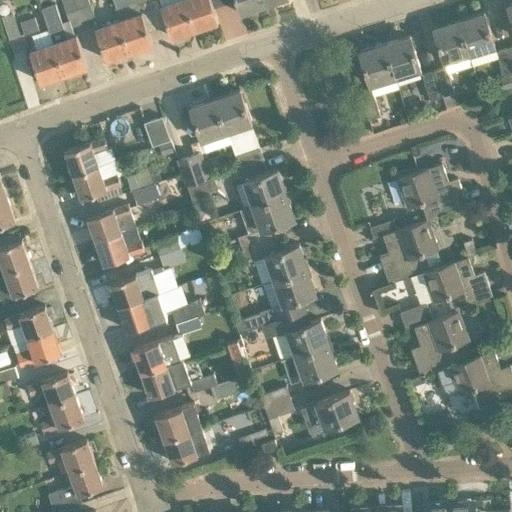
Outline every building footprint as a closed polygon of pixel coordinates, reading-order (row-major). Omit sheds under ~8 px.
[(75,0),(62,0),(69,20),(72,27),(83,23),(75,0)] [(75,0),(83,23),(95,19),(88,0),(75,0)] [(195,29),(185,0),(177,0),(161,6),(172,37),(195,29)] [(218,21),(211,0),(185,0),(195,29),(218,21)] [(265,5),(263,0),(235,0),(241,14),(265,5)] [(76,35),(75,36),(67,38),(56,4),(42,8),(48,29),(53,43),(64,74),(87,66),(76,35)] [(153,44),(142,12),(120,20),(119,20),(130,52),(153,44)] [(494,46),(484,12),(458,20),(469,53),(494,46)] [(21,35),(13,14),(1,18),(8,39),(21,35)] [(39,29),(35,17),(20,22),(24,34),(39,29)] [(106,60),(130,52),(119,20),(96,28),(106,60)] [(472,65),(469,53),(458,20),(434,28),(444,61),(446,67),(448,72),(472,65)] [(410,35),(384,43),(395,77),(420,69),(410,35)] [(64,74),(53,43),(37,48),(30,51),(41,82),(64,74)] [(370,84),(395,77),(384,43),(360,51),(370,84)] [(504,77),(511,74),(511,59),(508,47),(496,51),(504,77)] [(456,105),(452,93),(454,93),(448,72),(446,67),(434,70),(442,96),(447,108),(456,105)] [(442,96),(434,70),(422,74),(430,100),(442,96)] [(511,87),(511,74),(504,77),(499,78),(502,90),(511,87)] [(240,90),(215,98),(227,131),(251,123),(240,90)] [(380,116),(372,90),(360,94),(368,120),(380,116)] [(215,98),(190,107),(202,140),(227,131),(215,98)] [(151,145),(169,139),(161,116),(143,123),(151,145)] [(73,174),(98,165),(94,152),(108,147),(104,137),(65,150),(73,174)] [(180,172),(169,140),(158,144),(169,176),(180,172)] [(239,168),(264,159),(260,147),(235,156),(239,168)] [(189,185),(213,177),(217,175),(214,168),(207,170),(200,151),(178,159),(187,185),(188,184),(189,185)] [(81,198),(121,184),(117,174),(124,172),(119,158),(98,165),(73,174),(81,198)] [(467,205),(458,178),(449,181),(442,163),(398,178),(409,207),(421,203),(427,219),(467,205)] [(253,204),(286,193),(277,168),(245,180),(253,204)] [(137,176),(129,179),(133,191),(141,188),(137,176)] [(213,177),(189,185),(192,196),(194,196),(198,210),(208,207),(204,194),(217,189),(213,177)] [(137,205),(159,197),(154,183),(141,188),(133,191),(132,191),(137,205)] [(243,249),(281,236),(277,224),(294,218),(286,193),(253,204),(261,228),(248,232),(238,235),(243,249)] [(0,225),(15,220),(7,196),(0,198),(0,225)] [(137,226),(128,202),(88,216),(96,240),(137,226)] [(397,229),(393,219),(370,227),(373,237),(383,234),(397,229)] [(423,271),(430,269),(425,253),(437,248),(427,219),(397,229),(383,234),(387,245),(391,244),(393,251),(389,252),(380,256),(389,283),(411,275),(423,271)] [(104,264),(144,250),(145,250),(137,226),(96,240),(104,264)] [(177,234),(182,248),(203,240),(198,226),(177,234)] [(160,255),(182,248),(177,234),(155,241),(160,255)] [(271,282),(275,280),(308,269),(299,243),(286,248),(281,236),(243,249),(248,263),(263,258),(271,282)] [(0,257),(5,271),(30,263),(22,239),(0,246),(0,257)] [(468,256),(477,253),(472,239),(463,242),(468,256)] [(164,268),(186,260),(182,248),(160,255),(164,268)] [(458,310),(493,298),(484,271),(475,274),(468,256),(442,265),(430,269),(423,271),(433,299),(447,295),(453,312),(458,310)] [(0,299),(38,286),(30,263),(5,271),(10,286),(0,288),(0,299)] [(139,282),(155,277),(151,266),(135,271),(136,274),(111,282),(119,306),(144,297),(139,282)] [(308,269),(275,280),(271,282),(279,304),(260,311),(260,312),(236,320),(241,333),(262,325),(306,310),(302,298),(316,293),(308,269)] [(127,330),(168,315),(160,292),(144,297),(119,306),(127,330)] [(176,323),(198,316),(205,313),(200,298),(171,308),(176,323)] [(414,325),(433,319),(427,301),(420,303),(400,310),(406,328),(414,325)] [(53,329),(45,305),(5,319),(13,343),(53,329)] [(296,355),(329,343),(320,318),(310,322),(306,310),(262,325),(267,338),(288,330),(296,355)] [(422,373),(437,368),(461,360),(456,344),(468,340),(458,310),(453,312),(433,319),(414,325),(421,344),(411,347),(421,374),(422,373)] [(202,327),(198,316),(176,323),(180,334),(183,333),(202,327)] [(21,366),(61,352),(53,329),(13,343),(21,366)] [(494,349),(503,346),(498,332),(489,335),(494,349)] [(180,356),(191,352),(183,333),(180,334),(173,336),(173,335),(133,348),(134,352),(142,372),(181,359),(181,358),(180,356)] [(223,343),(229,361),(233,360),(237,375),(248,372),(237,338),(223,343)] [(296,355),(304,379),(337,368),(329,343),(296,355)] [(479,405),(511,393),(511,369),(510,364),(501,367),(494,349),(461,360),(437,368),(447,394),(459,390),(461,393),(473,389),(479,405)] [(192,379),(184,358),(181,358),(181,359),(142,372),(150,396),(175,387),(175,386),(190,382),(192,381),(192,379)] [(15,366),(0,370),(0,383),(7,381),(19,377),(15,366)] [(51,404),(76,395),(68,371),(28,385),(31,394),(46,389),(51,404)] [(194,391),(211,385),(217,383),(214,372),(192,379),(192,381),(190,382),(194,391)] [(425,381),(422,373),(421,374),(409,378),(412,385),(425,381)] [(215,398),(237,391),(233,378),(227,380),(217,383),(211,385),(215,398)] [(0,397),(11,394),(7,381),(0,383),(0,397)] [(287,385),(261,394),(265,406),(291,397),(287,385)] [(358,416),(349,390),(316,402),(325,427),(358,416)] [(87,413),(97,411),(94,391),(83,392),(87,413)] [(44,433),(84,418),(76,395),(51,404),(55,418),(40,423),(44,433)] [(278,415),(295,409),(291,397),(265,406),(274,433),(283,430),(278,415)] [(201,421),(197,410),(194,401),(156,414),(165,439),(203,426),(201,421)] [(172,462),(210,449),(203,426),(165,439),(172,462)] [(239,438),(243,448),(269,439),(266,428),(239,438)] [(23,435),(27,446),(39,443),(35,431),(23,435)] [(87,438),(47,453),(49,461),(65,455),(71,470),(95,462),(87,438)] [(278,447),(275,438),(261,443),(265,452),(278,447)] [(37,456),(35,447),(24,450),(27,459),(37,456)] [(48,493),(54,511),(58,511),(66,509),(83,504),(79,494),(103,486),(95,462),(71,470),(76,484),(48,493)] [(474,511),(474,501),(449,502),(449,511),(474,511)] [(449,511),(449,502),(425,504),(425,511),(449,511)]
